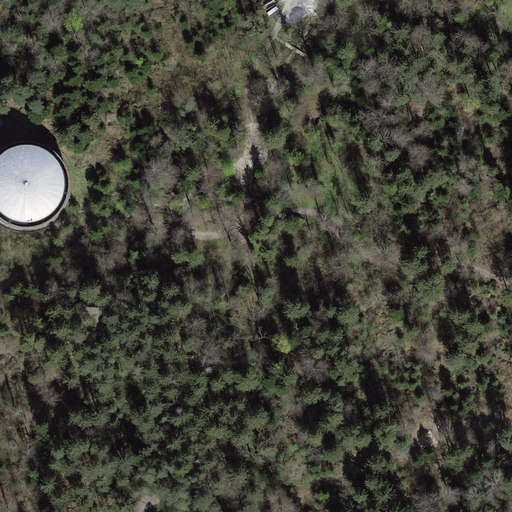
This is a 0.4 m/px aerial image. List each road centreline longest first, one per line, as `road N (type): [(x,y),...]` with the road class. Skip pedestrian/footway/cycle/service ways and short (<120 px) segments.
road 1 (track): [(253,219),(296,211),(319,216),(344,249),(406,277),(471,268),(511,281)]
road 2 (track): [(0,288),(106,219),(148,220),(207,237),(253,219)]
